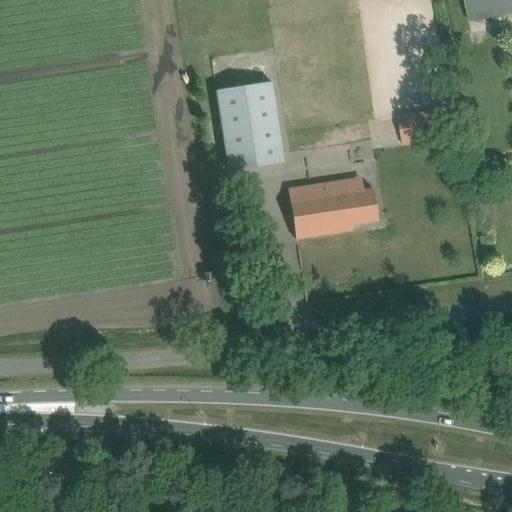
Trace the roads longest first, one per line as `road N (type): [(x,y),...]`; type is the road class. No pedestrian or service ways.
road 1 (primary): [(0,413),(414,466),(511,487)]
road 2 (unclassified): [(511,306),(117,362),(0,368)]
road 3 (primary): [(511,429),(390,406),(239,394),(69,397),(0,407)]
